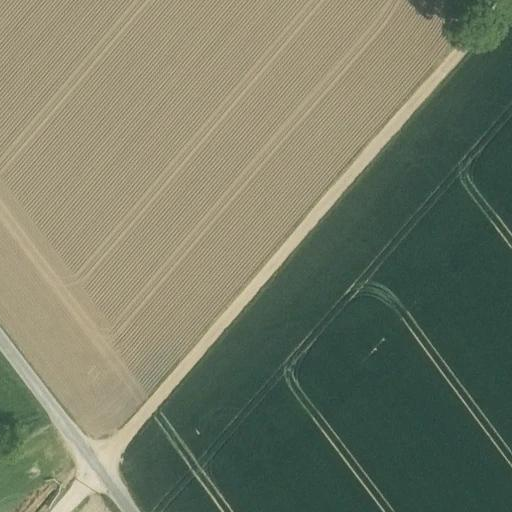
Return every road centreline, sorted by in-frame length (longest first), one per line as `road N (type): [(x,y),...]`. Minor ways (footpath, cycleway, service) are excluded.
road 1 (track): [(504,0),(95,468)]
road 2 (unclassified): [(0,340),(128,511)]
